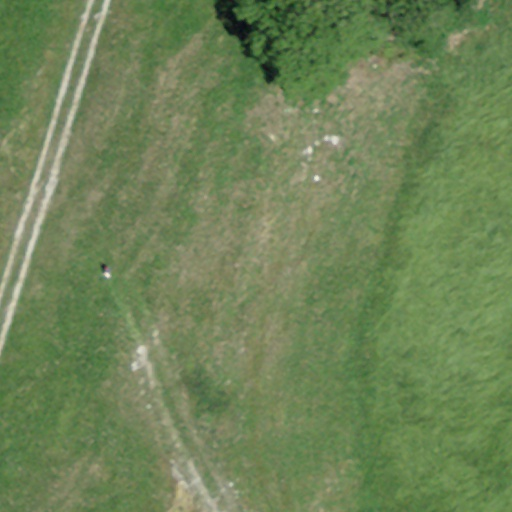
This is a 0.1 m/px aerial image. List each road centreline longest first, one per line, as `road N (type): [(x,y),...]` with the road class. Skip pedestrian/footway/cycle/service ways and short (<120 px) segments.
road 1 (track): [(14,261),(110,275),(217,511)]
road 2 (track): [(0,313),(43,155),(99,0)]
